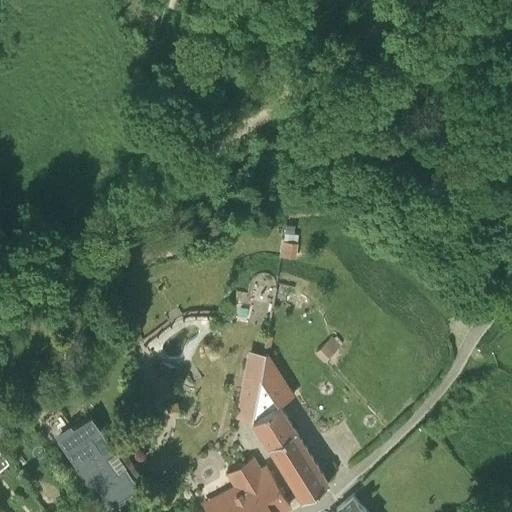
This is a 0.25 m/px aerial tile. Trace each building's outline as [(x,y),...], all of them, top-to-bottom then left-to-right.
[(254,282),(253,301),(271,302),(273,284),(254,282)] [(327,340),(314,352),(323,361),(336,349),(327,340)] [(265,352),(261,371),(252,419),(279,403),(293,394),(266,351),(265,352)] [(246,367),(237,416),(252,419),(261,371),(248,369),(248,368),(246,367)] [(295,428),(279,403),(252,419),(269,445),(295,428)] [(125,466),(117,472),(106,457),(115,451),(90,415),(57,439),(67,452),(83,475),(90,470),(113,504),(139,486),(125,466)] [(269,445),(289,478),(316,461),(295,428),(269,445)] [(316,461),(289,478),(301,497),(328,480),(316,461)] [(276,511),(290,504),(275,481),(261,489),(251,471),(236,480),(236,479),(223,486),(228,495),(207,507),(209,511),(276,511)] [(368,511),(353,493),(331,511),(368,511)]
